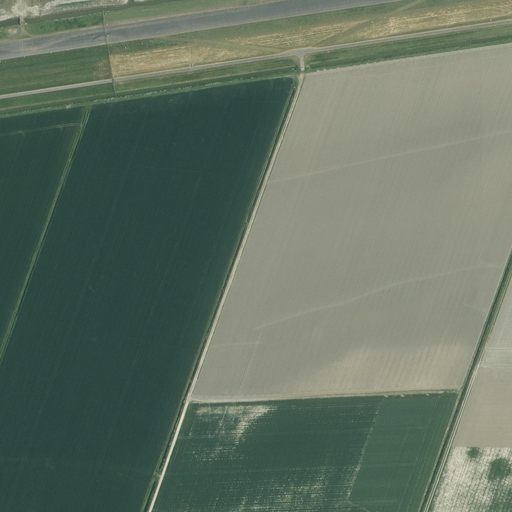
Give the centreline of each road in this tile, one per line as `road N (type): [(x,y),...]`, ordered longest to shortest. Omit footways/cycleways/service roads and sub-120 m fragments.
road 1 (track): [(0,57),(387,0)]
road 2 (track): [(424,511),(511,262)]
road 3 (track): [(150,34),(292,53)]
road 4 (track): [(191,390),(148,511)]
